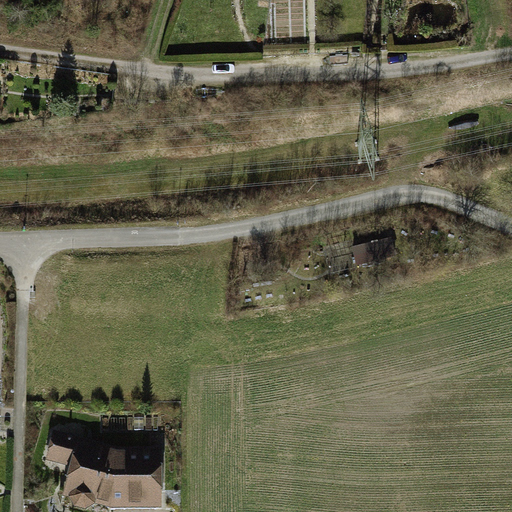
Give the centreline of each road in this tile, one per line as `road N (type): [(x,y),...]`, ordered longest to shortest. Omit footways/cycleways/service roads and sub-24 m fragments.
road 1 (track): [(0,48),(106,69),(511,56)]
road 2 (track): [(511,224),(434,194),(381,194),(218,231),(27,241)]
